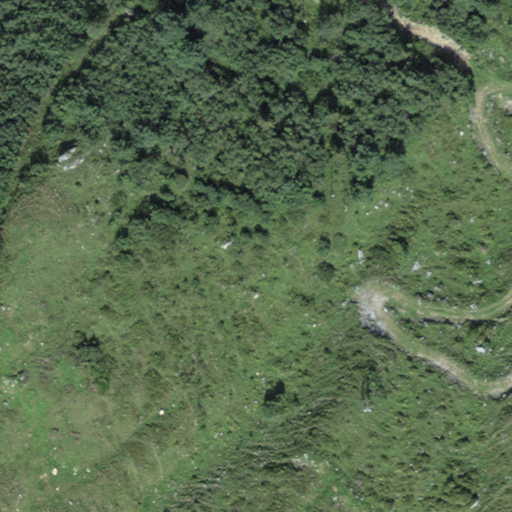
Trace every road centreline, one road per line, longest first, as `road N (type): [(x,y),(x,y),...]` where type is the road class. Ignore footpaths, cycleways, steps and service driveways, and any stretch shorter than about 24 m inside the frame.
road 1 (track): [(511,378),(494,384),(468,377),(415,351),(387,325),(371,294),(450,312),(511,296)]
road 2 (track): [(511,169),(479,121),(486,87),(511,88)]
